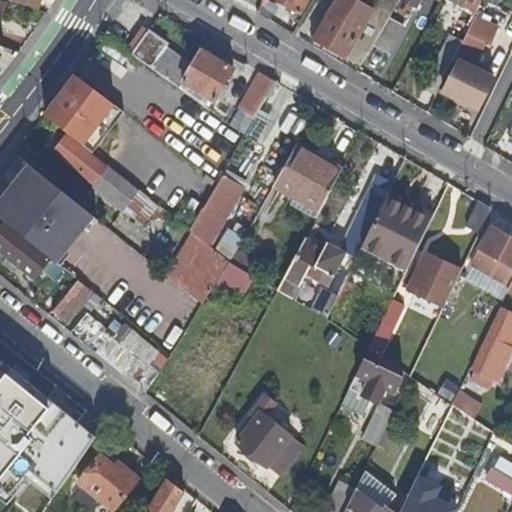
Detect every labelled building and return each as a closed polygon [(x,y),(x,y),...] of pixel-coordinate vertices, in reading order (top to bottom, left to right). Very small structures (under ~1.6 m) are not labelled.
[(9,0),(36,8),(38,0),(9,0)] [(307,0),(273,0),(299,16),(307,0)] [(396,4),(388,0),(378,0),(372,12),(351,0),(334,0),(311,40),(345,60),(347,55),(362,64),(368,53),(371,48),(382,29),(386,22),(396,4)] [(440,0),(398,0),(397,2),(412,10),(417,0),(439,0),(440,0)] [(451,0),(474,13),(479,0),(451,0)] [(459,63),(445,92),(477,109),(492,79),(472,69),(485,43),(490,46),(499,29),(472,16),(466,29),(464,33),(464,34),(454,53),(453,57),(451,59),(459,63)] [(402,31),(386,22),(382,29),(371,48),(387,57),(402,31)] [(149,30),(133,54),(202,103),(207,95),(215,99),(233,68),(201,49),(192,65),(167,46),(168,43),(149,30)] [(422,88),(435,94),(451,59),(453,57),(442,51),(435,65),(434,65),(422,88)] [(245,112),(255,117),(276,80),(259,71),(238,107),(245,112)] [(85,145),(115,105),(75,74),(45,114),(85,145)] [(255,117),(245,112),(237,127),(245,133),(255,117)] [(143,222),(158,204),(125,178),(123,180),(67,135),(54,150),(95,183),(93,185),(123,209),(125,208),(143,222)] [(341,171),(296,145),(272,186),(319,212),(341,171)] [(100,222),(25,160),(0,190),(0,217),(6,222),(40,249),(67,267),(100,222)] [(245,182),(224,170),(217,183),(190,230),(194,233),(200,238),(209,245),(222,222),(245,182)] [(367,201),(380,207),(387,194),(389,190),(393,182),(377,174),(364,199),(367,201)] [(434,212),(389,190),(387,194),(432,217),(434,212)] [(432,217),(387,194),(380,207),(361,246),(406,268),(432,217)] [(466,224),(480,231),(492,206),(479,199),(466,224)] [(380,207),(367,201),(347,240),(352,242),(361,247),(361,246),(380,207)] [(39,272),(50,258),(40,249),(6,222),(0,229),(0,247),(21,265),(25,260),(39,272)] [(506,262),(499,275),(510,282),(511,278),(511,236),(494,225),(473,261),(488,269),(496,256),(506,262)] [(200,248),(196,245),(200,238),(194,233),(167,274),(177,283),(200,248)] [(217,235),(211,246),(228,261),(233,253),(242,238),(233,233),(228,242),(217,235)] [(309,265),(322,272),(329,275),(328,277),(331,278),(332,277),(333,278),(345,254),(327,243),(325,247),(306,237),(278,289),(292,297),(305,274),(309,265)] [(200,248),(177,283),(202,302),(215,282),(228,261),(211,246),(209,245),(200,238),(196,245),(200,248)] [(361,247),(352,242),(347,252),(356,257),(361,247)] [(403,283),(444,304),(461,268),(426,251),(415,274),(409,271),(403,283)] [(257,268),(233,253),(228,261),(253,275),(257,268)] [(488,269),(499,275),(506,262),(496,256),(488,269)] [(240,297),(253,275),(228,261),(215,282),(240,297)] [(317,281),(322,272),(309,265),(305,274),(317,281)] [(99,304),(103,300),(94,293),(79,280),(54,311),(66,321),(67,319),(83,300),(87,304),(91,307),(96,301),(99,304)] [(322,290),(312,309),(326,317),(336,297),(322,290)] [(404,303),(392,297),(381,320),(392,326),(404,303)] [(71,323),(87,304),(83,300),(67,319),(71,323)] [(511,310),(503,306),(474,364),(498,376),(511,348),(511,310)] [(138,354),(120,339),(87,312),(71,332),(146,393),(159,371),(138,354)] [(120,339),(138,354),(143,349),(124,334),(120,339)] [(96,437),(0,356),(0,497),(5,502),(27,479),(52,498),(96,437)] [(402,375),(363,357),(349,386),(371,396),(378,400),(385,386),(395,390),(402,375)] [(447,389),(457,393),(460,387),(461,385),(452,380),(447,389)] [(371,396),(349,386),(342,401),(364,411),(371,396)] [(452,402),(495,431),(502,415),(460,387),(457,393),(452,402)] [(339,395),(324,389),(321,396),(336,402),(339,395)] [(254,410),(259,413),(236,440),(267,465),(269,462),(278,469),(292,452),(283,444),(295,431),(269,410),(272,406),(263,399),(254,410)] [(362,438),(377,445),(393,411),(379,404),(362,438)] [(511,445),(495,436),(486,454),(511,467),(511,445)] [(118,471),(100,456),(78,483),(112,510),(138,478),(122,465),(118,471)] [(412,474),(398,511),(451,511),(460,490),(412,474)] [(166,480),(146,511),(170,511),(182,493),(166,480)] [(324,511),(344,511),(355,489),(339,482),(324,511)] [(382,511),(383,511),(356,488),(355,489),(344,511),(382,511)]
